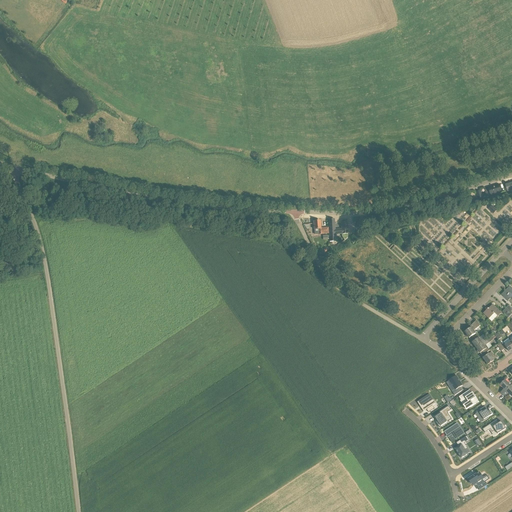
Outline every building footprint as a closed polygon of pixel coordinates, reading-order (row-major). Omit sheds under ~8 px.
[(502,191),(501,190),(500,185),(489,188),(489,189),(485,190),(487,195),(491,194),(491,195),(502,191)] [(321,228),(321,224),(320,221),(314,221),(314,230),(315,235),(329,234),(328,228),(321,228)] [(511,288),(510,286),(502,295),(508,301),(511,298),(511,299),(511,288)] [(502,313),(497,308),(493,305),(489,309),(488,308),(484,313),(492,322),(497,316),(498,317),(502,313)] [(511,314),(511,313),(511,312),(506,308),(503,312),(509,318),(510,317),(511,314)] [(469,338),(474,335),(476,333),(474,330),(479,327),(475,322),(471,326),(471,328),(465,332),(469,338)] [(475,345),(476,348),(488,340),(486,337),(481,340),(480,338),(481,337),(478,334),(474,337),(476,340),(473,342),(473,343),(472,344),(474,346),(475,345)] [(493,340),(493,339),(491,337),(488,340),(476,348),(480,353),(482,356),(485,354),(488,352),(487,352),(490,351),(488,347),(486,345),(488,344),(490,343),(493,340)] [(496,355),(495,356),(492,352),(490,354),(489,354),(486,356),(484,358),(488,365),(494,361),(498,358),(496,355)] [(455,396),(462,391),(460,388),(462,386),(455,377),(448,382),(455,390),(452,392),(455,396)] [(503,395),(511,385),(511,379),(508,383),(505,380),(500,385),(504,389),(501,393),(503,395)] [(508,393),(511,396),(511,385),(503,395),(505,397),(508,393)] [(471,393),(469,390),(460,396),(462,399),(461,400),(465,404),(468,402),(471,406),(472,405),(473,405),(481,400),(474,391),(471,393)] [(431,411),(437,407),(435,404),(438,402),(436,398),(433,400),(430,396),(427,398),(426,397),(420,400),(426,410),(430,408),(431,411)] [(491,412),(488,408),(486,409),(483,404),(474,409),(478,415),(479,414),(482,419),(487,415),(486,415),(491,412)] [(437,421),(441,427),(451,420),(449,418),(452,415),(449,411),(453,409),(450,405),(434,415),(437,419),(438,420),(437,421)] [(495,431),(497,434),(506,429),(501,422),(498,424),(496,421),(482,431),(484,434),(490,430),(491,433),(494,431),(495,431)] [(457,423),(445,432),(452,442),(464,433),(457,423)] [(466,437),(457,444),(459,447),(455,449),(462,459),(468,454),(465,450),(468,449),(464,444),(469,440),(466,437)] [(479,472),(468,480),(472,486),(475,484),(478,487),(489,480),(486,476),(483,478),(479,472)]
